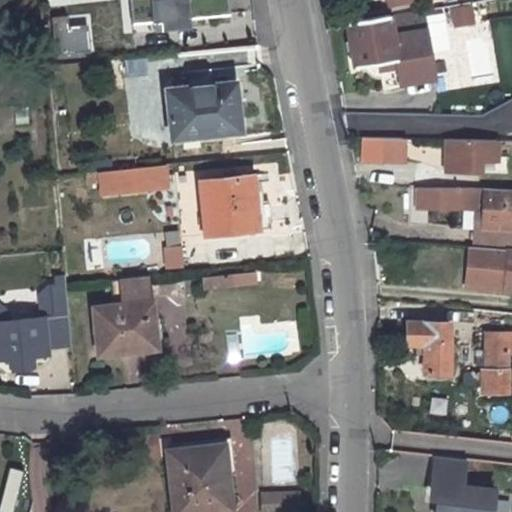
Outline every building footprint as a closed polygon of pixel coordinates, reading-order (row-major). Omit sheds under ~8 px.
[(122,0),(124,25),(179,22),(178,0),(122,0)] [(180,0),(181,15),(223,13),(221,0),(180,0)] [(79,20),(77,8),(65,9),(66,21),(79,20)] [(422,10),(388,16),(345,22),(352,67),(395,61),(398,84),(433,79),(422,10)] [(164,81),(165,90),(211,84),(210,76),(164,81)] [(235,81),(211,84),(165,90),(171,139),(241,132),(235,81)] [(73,138),(78,155),(133,141),(128,124),(73,138)] [(361,138),(363,162),(401,162),(400,139),(361,138)] [(446,141),(445,171),(478,172),(478,142),(446,141)] [(90,169),(94,196),(165,185),(161,159),(90,169)] [(199,180),(205,236),(271,229),(268,202),(263,202),(261,183),(253,183),(252,175),(199,180)] [(511,229),(511,191),(413,187),(413,206),(472,207),(482,208),(481,227),(511,229)] [(511,249),(511,229),(481,227),(482,208),(472,207),(471,247),(511,249)] [(178,243),(158,244),(160,268),(180,266),(178,243)] [(511,290),(511,251),(506,252),(506,250),(467,247),(463,286),(511,290)] [(93,308),(97,356),(157,349),(153,301),(149,302),(147,281),(110,285),(112,306),(93,308)] [(229,281),(206,283),(207,291),(230,288),(229,281)] [(68,315),(0,322),(0,359),(47,355),(46,348),(71,345),(68,315)] [(424,354),(423,372),(448,373),(448,322),(407,322),(406,343),(414,343),(414,353),(424,354)] [(511,353),(511,333),(484,333),(484,369),(481,369),(481,393),(506,392),(507,353),(511,353)] [(190,453),(189,447),(167,449),(173,511),(195,511),(232,508),(224,449),(190,453)] [(464,508),(470,466),(430,461),(424,502),(464,508)] [(509,486),(511,471),(511,470),(492,468),(490,483),(509,486)] [(277,489),(279,505),(299,503),(297,487),(277,489)] [(277,489),(262,491),(264,508),(279,505),(277,489)]
